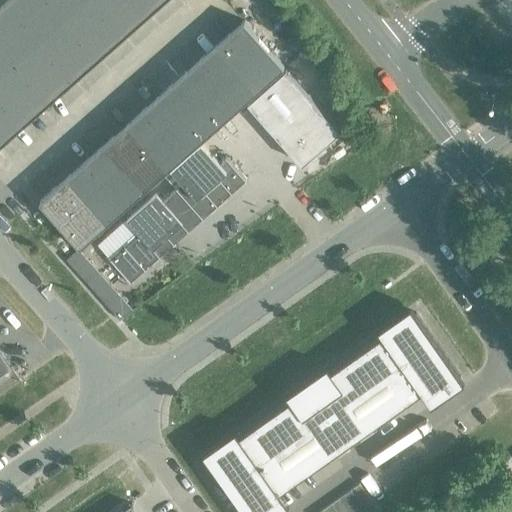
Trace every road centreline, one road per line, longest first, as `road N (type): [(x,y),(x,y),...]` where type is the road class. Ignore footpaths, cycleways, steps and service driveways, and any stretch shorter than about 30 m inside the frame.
road 1 (unclassified): [(122,401),(399,207)]
road 2 (unclassified): [(122,401),(0,261)]
road 3 (unclassified): [(511,353),(399,207)]
road 4 (unclassified): [(0,487),(122,401)]
road 5 (unclassified): [(399,207),(511,124)]
road 6 (unclassified): [(198,511),(122,401)]
